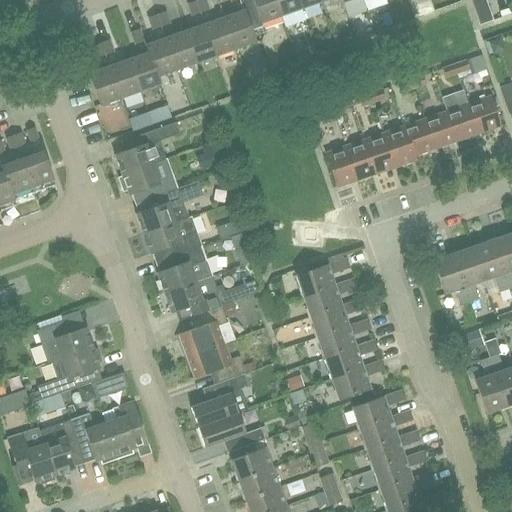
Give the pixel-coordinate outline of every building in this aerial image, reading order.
[(205,0),(196,0),(187,4),(192,16),(209,9),(205,0)] [(234,0),(240,0),(244,11),(224,18),(235,49),(255,42),(251,31),(257,29),(246,0),(230,0),(231,1),(234,0)] [(281,16),(275,0),(246,0),(257,29),(263,27),(261,23),(281,16)] [(301,9),(297,0),(275,0),(281,16),(301,9)] [(321,2),(319,0),(297,0),(301,9),(321,2)] [(165,11),(148,17),(153,30),(170,23),(165,11)] [(235,49),(224,18),(204,25),(215,56),(235,49)] [(215,56),(204,25),(185,31),(196,63),(215,56)] [(143,41),(139,29),(130,32),(135,44),(143,41)] [(165,38),(176,70),(196,63),(185,31),(165,38)] [(176,70),(165,38),(145,45),(148,53),(157,77),(176,70)] [(109,39),(92,46),(96,58),(113,52),(109,39)] [(129,60),(140,91),(160,84),(157,77),(148,53),(129,60)] [(455,63),(458,74),(469,70),(466,59),(455,63)] [(140,91),(129,60),(109,67),(120,98),(140,91)] [(445,78),(458,74),(455,63),(441,68),(445,78)] [(120,98),(109,67),(89,74),(100,105),(120,98)] [(414,77),(417,88),(427,85),(423,74),(414,77)] [(402,93),(417,88),(414,77),(398,83),(402,93)] [(511,86),(511,83),(499,87),(509,115),(511,114),(511,86)] [(373,91),(377,102),(385,98),(382,88),(373,91)] [(361,107),(377,102),(373,91),(358,97),(361,107)] [(469,104),(479,133),(500,126),(490,97),(469,104)] [(332,105),(336,116),(347,112),(344,101),(332,105)] [(448,111),(458,140),(479,133),(469,104),(448,111)] [(323,120),(336,116),(332,105),(319,110),(323,120)] [(448,111),(447,111),(428,118),(438,148),(458,140),(448,111)] [(428,118),(407,125),(418,155),(438,148),(428,118)] [(159,141),(180,134),(176,123),(142,135),(145,144),(114,155),(122,175),(153,164),(165,159),(159,141)] [(407,125),(387,132),(399,166),(415,161),(414,156),(418,155),(407,125)] [(38,139),(34,127),(26,130),(31,142),(38,139)] [(10,150),(25,144),(21,132),(6,138),(10,150)] [(387,132),(367,139),(378,173),(399,166),(387,132)] [(367,139),(346,146),(358,180),(378,173),(367,139)] [(337,188),(358,180),(346,146),(325,153),(337,188)] [(1,167),(3,172),(0,173),(0,211),(16,206),(14,200),(13,200),(55,186),(42,152),(1,167)] [(122,177),(119,178),(123,191),(127,189),(129,196),(141,191),(144,200),(175,190),(168,171),(157,175),(153,164),(122,175),(122,177)] [(143,234),(188,218),(183,203),(180,204),(175,190),(144,200),(147,210),(135,214),(143,234)] [(181,254),(201,247),(190,217),(188,218),(143,234),(150,255),(171,247),(174,256),(181,254)] [(491,241),(508,289),(510,288),(511,287),(511,271),(511,270),(511,239),(510,234),(491,241)] [(491,241),(472,247),(483,280),(494,276),(499,292),(508,289),(491,241)] [(158,272),(157,273),(164,293),(195,282),(211,276),(201,247),(181,254),(184,263),(158,272)] [(472,247),(453,254),(469,302),(479,299),(473,283),(483,280),(472,247)] [(469,302),(453,254),(433,261),(444,294),(455,290),(460,305),(469,302)] [(335,286),(334,286),(330,274),(349,268),(346,259),(296,276),(303,297),(335,286)] [(195,282),(164,293),(171,313),(175,312),(178,321),(200,314),(221,306),(228,303),(222,286),(215,288),(211,276),(195,282)] [(342,307),(341,306),(337,295),(356,288),(353,279),(334,286),(335,286),(303,297),(310,318),(342,307)] [(349,327),(348,327),(344,315),(363,309),(360,300),(341,306),(342,307),(310,318),(317,338),(349,327)] [(179,334),(187,356),(224,343),(233,340),(221,306),(200,314),(209,311),(212,322),(179,334)] [(356,347),(355,347),(351,336),(370,329),(367,320),(348,327),(349,327),(317,338),(324,358),(356,347)] [(40,329),(37,331),(38,335),(48,363),(51,362),(51,363),(61,359),(92,348),(85,328),(83,328),(68,333),(66,325),(64,321),(40,329)] [(324,358),(331,379),(363,368),(362,367),(359,356),(377,350),(374,340),(355,347),(356,347),(324,358)] [(230,360),(224,343),(187,356),(195,378),(228,366),(232,378),(245,373),(239,356),(230,360)] [(55,380),(36,386),(38,391),(41,400),(60,394),(60,393),(68,391),(95,381),(92,371),(98,369),(99,369),(97,363),(101,362),(97,349),(93,350),(92,348),(61,359),(51,363),(57,379),(55,380)] [(506,407),(511,404),(511,367),(503,370),(498,355),(489,358),(506,407)] [(486,413),(506,407),(489,358),(479,361),(485,377),(474,381),(486,413)] [(363,368),(331,379),(338,400),(370,389),(365,377),(384,370),(381,361),(362,367),(363,368)] [(247,410),(240,390),(249,387),(244,374),(230,379),(234,391),(190,407),(198,428),(238,413),(247,410)] [(307,375),(295,378),(299,393),(311,389),(307,375)] [(351,408),(359,429),(390,418),(390,417),(386,406),(405,400),(402,390),(351,408)] [(70,398),(68,392),(61,394),(63,401),(70,398)] [(113,410),(101,414),(105,423),(117,458),(132,453),(131,449),(136,448),(136,447),(147,443),(142,427),(133,403),(113,410)] [(397,438),(393,426),(412,420),(409,411),(390,417),(390,418),(359,429),(366,449),(397,438)] [(238,413),(198,428),(205,448),(245,434),(238,413)] [(89,414),(70,421),(78,444),(88,441),(95,462),(100,460),(101,464),(117,458),(105,423),(93,427),(89,414)] [(70,421),(39,431),(55,476),(75,469),(69,452),(79,448),(78,444),(70,421)] [(39,431),(38,428),(7,438),(16,465),(11,466),(18,487),(34,481),(34,483),(40,481),(41,484),(54,480),(53,476),(55,476),(39,431)] [(249,432),(253,444),(265,440),(261,428),(249,432)] [(419,441),(416,432),(416,431),(397,438),(366,449),(373,470),(404,459),(404,458),(400,447),(419,441)] [(310,453),(323,449),(318,435),(305,440),(310,453)] [(238,480),(272,468),(264,448),(231,461),(238,480)] [(323,449),(310,453),(315,467),(328,463),(323,449)] [(411,479),(407,467),(426,461),(423,452),(404,458),(404,459),(373,470),(380,490),(411,479)] [(272,468),(238,480),(245,499),(278,487),(272,468)] [(418,500),(418,499),(414,488),(433,481),(430,472),(411,479),(380,490),(387,510),(418,500)] [(324,492),(337,488),(332,473),(319,478),(324,492)] [(278,487),(245,499),(249,511),(269,511),(285,506),(278,487)] [(337,488),(324,492),(329,506),(342,501),(337,488)] [(418,500),(387,510),(387,511),(422,511),(421,508),(440,502),(437,493),(418,499),(418,500)]
